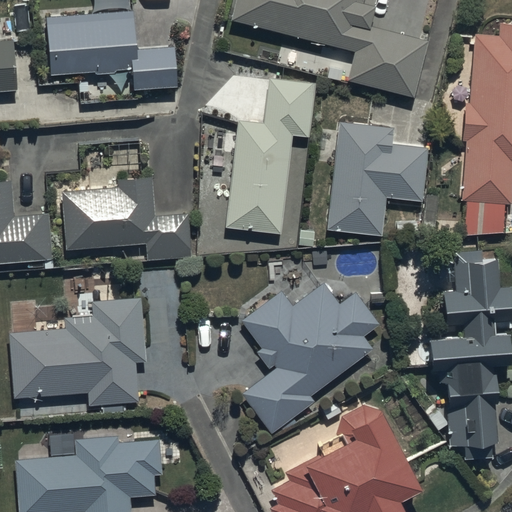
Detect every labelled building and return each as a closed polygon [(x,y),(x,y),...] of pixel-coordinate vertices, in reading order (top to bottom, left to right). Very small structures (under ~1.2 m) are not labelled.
[(234,0),(231,11),(355,42),(348,71),(415,87),(428,32),(370,18),(374,0),(234,0)] [(133,2),(45,9),(49,67),(132,60),(134,84),(178,80),(175,37),(137,41),(133,2)] [(498,29),(473,27),(469,96),(466,96),(463,133),(466,133),(461,195),(466,195),(463,223),(502,226),(505,194),(511,195),(511,15),(500,15),(498,29)] [(0,82),(18,81),(15,31),(0,32),(0,82)] [(239,115),(226,217),(281,225),(294,126),(308,128),(314,78),(268,72),(262,118),(239,115)] [(393,118),(342,113),(328,224),(385,229),(388,190),(421,193),(426,139),(391,136),(393,118)] [(190,250),(188,206),(152,209),(152,205),(150,168),(118,170),(119,179),(63,183),(64,243),(146,238),(147,252),(190,250)] [(13,208),(11,172),(0,172),(0,254),(51,251),(48,206),(13,208)] [(499,242),(455,243),(456,282),(445,283),(446,317),(463,317),(463,322),(434,323),(435,357),(439,356),(440,374),(449,374),(450,437),(464,436),(465,451),(492,450),(492,437),(497,436),(496,393),(499,393),(498,362),(493,362),(493,351),(511,350),(511,334),(511,313),(511,312),(511,278),(500,279),(499,242)] [(283,283),(241,311),(262,342),(258,345),(272,366),(244,384),(271,423),(316,393),(311,386),(374,343),(363,327),(377,318),(352,282),(334,295),(320,275),(291,295),(283,283)] [(66,319),(10,323),(15,390),(89,385),(90,397),(139,394),(137,352),(145,352),(141,290),(71,294),(72,310),(66,310),(66,319)] [(305,447),(307,451),(285,465),(290,474),(273,483),(279,495),(269,500),(275,511),(345,511),(364,502),(367,508),(377,503),(381,511),(408,497),(401,485),(423,473),(383,396),(370,398),(366,397),(338,411),(346,427),(305,447)] [(78,449),(14,454),(19,510),(84,506),(84,511),(131,511),(130,486),(156,485),(155,466),(160,466),(158,431),(117,434),(117,428),(77,431),(78,449)]
